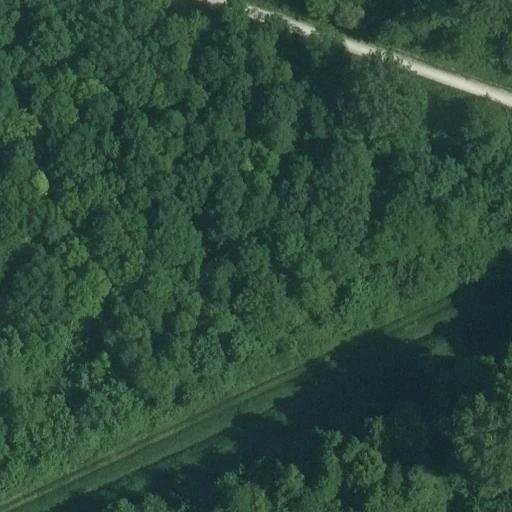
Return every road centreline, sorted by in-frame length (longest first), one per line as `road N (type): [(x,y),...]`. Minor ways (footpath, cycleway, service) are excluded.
road 1 (track): [(511,272),(0,510)]
road 2 (track): [(107,511),(511,323)]
road 3 (track): [(511,104),(218,0)]
road 4 (track): [(453,511),(403,376)]
